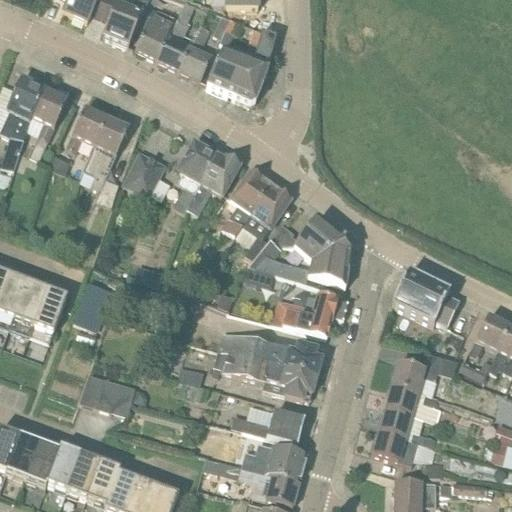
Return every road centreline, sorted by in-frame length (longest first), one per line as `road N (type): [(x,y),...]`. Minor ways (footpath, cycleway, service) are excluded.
road 1 (residential): [(271,161),(158,91),(6,20)]
road 2 (residential): [(314,501),(389,248)]
road 3 (residential): [(0,416),(185,482)]
road 4 (residential): [(271,161),(294,127),(301,93),(297,0)]
road 5 (residential): [(389,248),(271,161)]
road 6 (residential): [(511,309),(389,248)]
